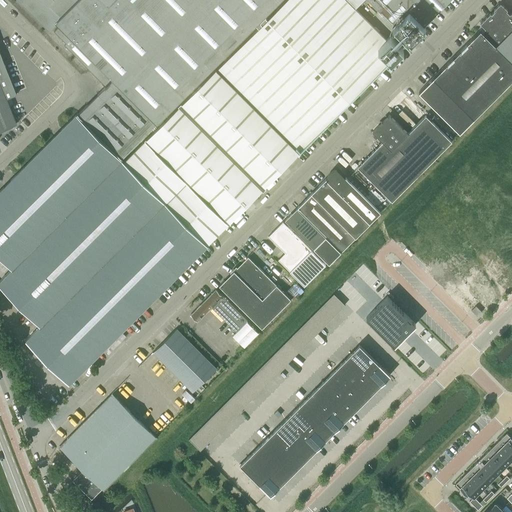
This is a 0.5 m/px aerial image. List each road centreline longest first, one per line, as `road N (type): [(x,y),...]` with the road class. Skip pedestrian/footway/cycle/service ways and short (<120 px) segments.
road 1 (unclassified): [(33,435),(478,0)]
road 2 (tertiary): [(312,511),(462,361)]
road 3 (unclassified): [(0,163),(65,102),(69,88),(0,7)]
road 4 (residential): [(509,408),(440,479),(433,492),(446,511)]
